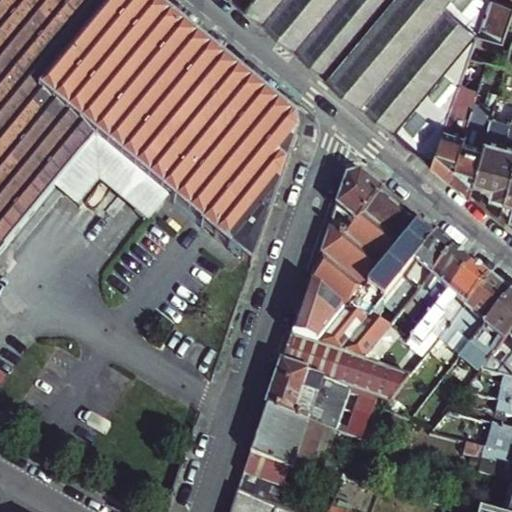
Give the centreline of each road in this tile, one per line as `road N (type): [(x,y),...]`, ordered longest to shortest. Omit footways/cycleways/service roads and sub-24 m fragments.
road 1 (residential): [(341,126),(203,511)]
road 2 (residential): [(511,266),(341,126)]
road 3 (residential): [(341,126),(189,0)]
road 4 (unknown): [(236,412),(109,352)]
road 5 (unknown): [(109,352),(189,258)]
